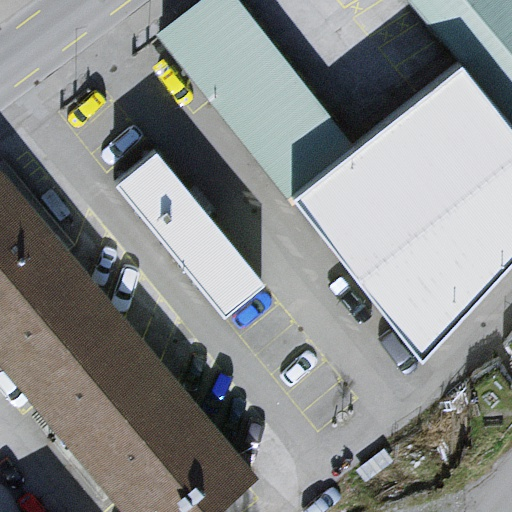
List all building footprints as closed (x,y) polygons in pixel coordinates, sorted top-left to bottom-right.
[(238,0),(190,0),(156,26),(282,187),(346,138),(238,0)] [(511,0),(415,0),(455,50),(511,122),(511,0)] [(511,122),(455,50),(346,138),(282,187),(416,351),(511,247),(511,122)] [(257,275),(149,142),(110,174),(218,307),(257,275)] [(0,165),(0,361),(121,511),(211,511),(252,479),(0,165)]
